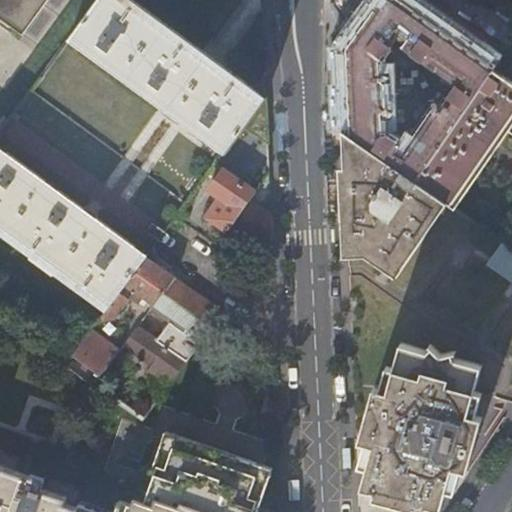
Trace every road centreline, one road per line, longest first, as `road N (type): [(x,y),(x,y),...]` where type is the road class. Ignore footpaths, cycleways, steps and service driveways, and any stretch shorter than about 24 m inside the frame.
road 1 (secondary): [(321,345),(304,0)]
road 2 (residential): [(321,345),(161,236)]
road 3 (secondary): [(327,511),(321,345)]
